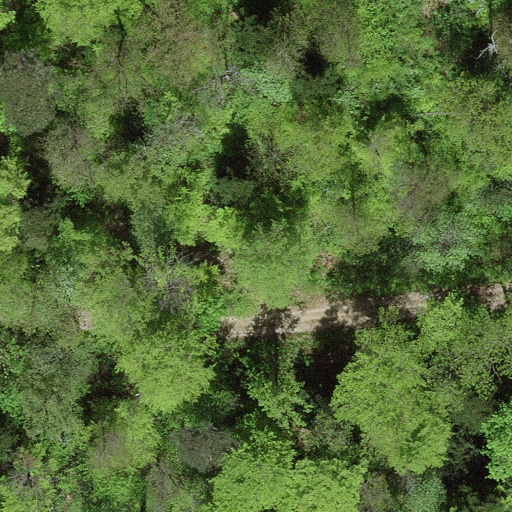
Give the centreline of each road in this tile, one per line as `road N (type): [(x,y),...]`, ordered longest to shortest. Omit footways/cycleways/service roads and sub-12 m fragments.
road 1 (track): [(0,311),(301,323),(511,300)]
road 2 (track): [(0,148),(177,249),(351,318)]
